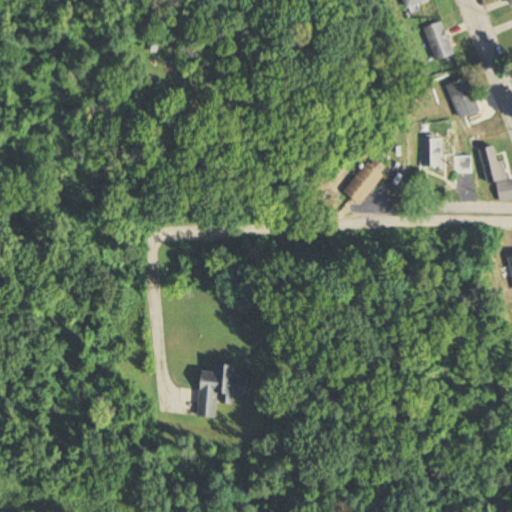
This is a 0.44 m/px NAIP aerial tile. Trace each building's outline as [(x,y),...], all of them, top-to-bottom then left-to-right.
[(432,2),(431,0),(403,0),(407,11),(432,2)] [(456,55),(445,23),(425,30),(437,62),(456,55)] [(448,87),(462,120),(483,112),(470,78),(448,87)] [(443,169),(443,139),(423,139),(423,169),(443,169)] [(506,181),(498,146),(480,150),(489,185),(506,181)] [(346,190),(362,205),(393,172),(378,157),(346,190)] [(203,372),(198,417),(216,419),(218,404),(233,406),(234,397),(248,398),(250,376),(237,375),(238,366),(217,364),(216,373),(203,372)]
